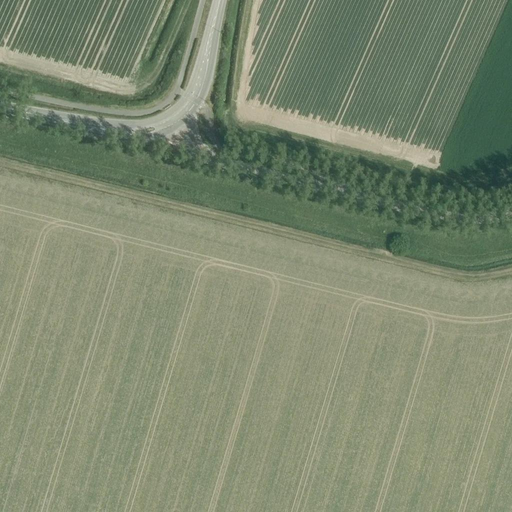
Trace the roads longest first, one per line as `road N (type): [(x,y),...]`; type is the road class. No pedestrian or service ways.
road 1 (track): [(0,163),(460,278),(511,272)]
road 2 (unclassified): [(511,214),(440,216),(229,165),(200,153),(175,120)]
road 3 (secondary): [(175,120),(200,84),(219,0)]
